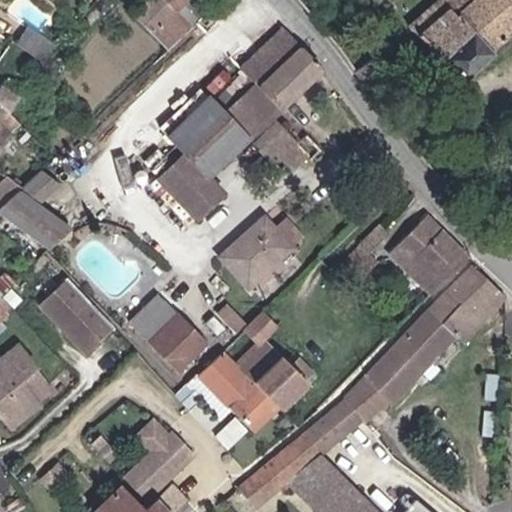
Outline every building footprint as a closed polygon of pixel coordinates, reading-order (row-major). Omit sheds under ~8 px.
[(169,0),(150,18),(181,49),(228,4),(224,0),(169,0)] [(511,0),(467,0),(435,30),(425,40),(476,93),(507,64),(506,62),(511,56),(511,0)] [(0,25),(9,14),(6,12),(0,20),(0,25)] [(231,115),(262,147),(294,179),(315,159),(324,167),(334,158),(321,143),(315,148),(289,121),(335,78),(297,34),(254,75),(259,80),(231,115)] [(36,62),(57,78),(71,61),(46,43),(33,60),(36,62)] [(374,87),(383,98),(398,85),(388,74),(374,87)] [(5,112),(19,124),(30,110),(15,98),(5,112)] [(262,147),(231,115),(221,105),(178,145),(196,163),(171,187),(209,226),(235,201),(220,187),(262,147)] [(19,142),(29,149),(36,139),(19,124),(5,112),(0,115),(0,169),(8,176),(18,163),(9,157),(19,142)] [(18,163),(29,149),(19,142),(9,157),(18,163)] [(54,178),(38,198),(28,204),(20,209),(9,216),(64,254),(86,232),(55,212),(74,192),(54,178)] [(5,218),(9,216),(20,209),(28,204),(38,198),(23,186),(17,190),(22,194),(0,208),(0,216),(4,219),(5,218)] [(437,301),(478,260),(439,221),(401,256),(437,301)] [(274,225),(232,265),(262,297),(304,257),(274,225)] [(373,248),(360,260),(376,277),(389,265),(373,248)] [(438,313),(462,341),(470,349),(509,309),(511,305),(511,299),(481,269),(438,313)] [(97,361),(125,335),(79,284),(51,309),(97,361)] [(214,351),(171,304),(143,331),(186,377),(214,351)] [(23,313),(15,305),(11,309),(7,313),(0,319),(0,340),(3,343),(22,324),(17,319),(23,313)] [(405,409),(462,341),(438,313),(375,378),(405,409)] [(272,318),(254,336),(267,348),(245,370),(286,413),(314,387),(321,380),(299,357),(290,364),(280,354),(271,344),(284,331),(272,318)] [(299,357),(321,380),(329,371),(307,348),(299,357)] [(21,349),(0,365),(0,406),(4,412),(9,408),(22,424),(23,424),(47,405),(44,401),(50,396),(51,392),(38,375),(40,373),(21,349)] [(260,438),(286,413),(245,370),(233,357),(206,382),(260,438)] [(492,405),(505,406),(505,397),(506,381),(495,380),(492,405)] [(311,442),(326,459),(367,424),(350,403),(311,442)] [(22,424),(9,408),(4,412),(16,429),(22,424)] [(176,442),(162,425),(145,440),(160,456),(133,481),(154,504),(172,489),(202,461),(181,437),(176,442)] [(326,459),(311,442),(267,478),(286,495),(326,459)] [(298,495),(307,503),(339,473),(326,459),(286,495),(292,500),(298,495)] [(307,503),(311,507),(316,511),(376,511),(339,473),(307,503)] [(0,511),(0,494),(9,490),(3,476),(0,477),(0,511)] [(258,511),(266,511),(286,495),(267,478),(243,497),(258,511)] [(95,511),(185,511),(192,506),(179,492),(154,511),(146,511),(127,490),(109,507),(104,502),(95,511)] [(292,500),(286,495),(266,511),(306,511),(311,507),(307,503),(298,495),(292,500)]
